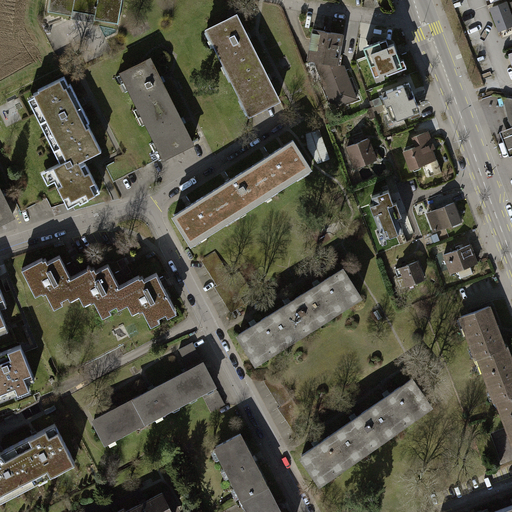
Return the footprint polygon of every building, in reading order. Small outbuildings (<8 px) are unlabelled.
[(49,0),(48,11),(72,15),(73,11),(95,15),(94,19),(118,24),(122,0),(49,0)] [(511,1),(510,2),(493,9),(497,19),(503,34),(511,30),(511,1)] [(234,15),(205,29),(247,114),(263,106),(276,100),(254,54),(234,15)] [(340,34),(311,29),(309,60),(313,60),(331,106),(354,98),(348,83),(343,70),(338,71),(335,64),(338,45),(340,34)] [(392,43),(365,54),(372,72),(399,61),(392,43)] [(147,59),(119,73),(162,157),(174,150),(190,142),(166,96),(147,59)] [(32,95),(26,99),(58,162),(39,172),(45,184),(52,181),(65,207),(84,198),(97,191),(81,159),(99,150),(85,123),(87,122),(77,102),(68,83),(66,84),(62,76),(36,89),(37,91),(31,93),(32,95)] [(407,84),(393,89),(394,92),(382,97),(389,115),(384,117),(388,126),(403,120),(399,111),(415,105),(407,84)] [(511,98),(503,97),(509,122),(511,126),(511,129),(511,98)] [(511,154),(511,129),(511,126),(499,131),(509,156),(511,154)] [(319,129),(306,134),(307,148),(318,164),(330,160),(319,129)] [(425,131),(411,137),(415,146),(402,151),(409,168),(432,160),(427,145),(430,144),(425,131)] [(366,138),(345,146),(353,167),(374,159),(366,138)] [(290,141),(172,215),(189,242),(307,167),(290,141)] [(0,193),(0,220),(11,215),(0,193)] [(435,208),(426,212),(432,230),(459,220),(452,202),(441,206),(440,202),(433,205),(435,208)] [(392,205),(371,213),(379,235),(400,227),(392,205)] [(468,244),(442,254),(449,272),(455,270),(458,277),(471,272),(468,265),(475,262),(468,244)] [(229,276),(213,251),(199,259),(215,285),(227,277),(229,276)] [(40,258),(20,268),(31,290),(41,285),(50,303),(75,290),(80,299),(90,294),(99,312),(124,299),(128,308),(138,303),(147,321),(173,307),(163,289),(154,272),(139,280),(137,275),(117,285),(111,272),(106,263),(91,271),(88,266),(68,276),(62,265),(57,255),(42,263),(40,258)] [(415,261),(393,269),(396,277),(401,275),(405,284),(422,278),(415,261)] [(254,324),(234,336),(254,367),(363,299),(343,268),(317,284),(288,302),(254,324)] [(239,297),(250,290),(237,271),(229,276),(227,277),(239,297)] [(215,285),(212,286),(229,312),(243,303),(239,297),(227,277),(215,285)] [(491,306),(459,318),(475,361),(477,360),(494,404),(496,403),(511,444),(511,353),(509,344),(506,345),(500,329),(491,306)] [(187,369),(200,362),(190,342),(177,349),(187,369)] [(18,345),(0,351),(0,398),(27,388),(24,381),(32,378),(18,345)] [(128,400),(91,419),(103,441),(199,391),(212,384),(213,384),(207,373),(201,362),(200,362),(187,369),(164,381),(128,400)] [(275,373),(263,380),(280,406),(292,398),(275,373)] [(316,445),(298,458),(319,488),(434,408),(413,378),(387,396),(355,418),(316,445)] [(222,404),(212,384),(199,391),(209,411),(222,404)] [(294,433),(309,423),(292,398),(280,406),(277,408),(294,433)] [(0,499),(37,480),(73,462),(52,423),(0,450),(0,499)] [(239,433),(214,446),(248,511),(278,511),(275,503),(251,458),(239,433)] [(173,511),(160,489),(130,507),(128,503),(112,511),(173,511)]
